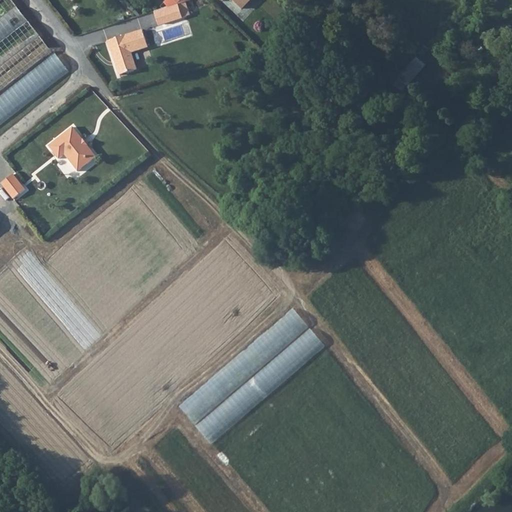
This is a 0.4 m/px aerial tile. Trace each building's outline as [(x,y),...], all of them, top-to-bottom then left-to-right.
[(0,0),(0,93),(51,54),(7,0),(0,0)] [(183,9),(209,2),(206,0),(193,0),(182,4),(183,9)] [(221,0),(225,3),(227,0),(232,0),(244,11),(254,0),(221,0)] [(182,4),(158,11),(162,25),(186,18),(182,4)] [(114,52),(122,76),(139,71),(134,54),(151,48),(145,31),(110,42),(113,52),(114,52)] [(0,125),(72,72),(59,55),(0,99),(0,125)] [(410,85),(425,69),(415,61),(401,77),(410,85)] [(76,128),(51,146),(62,159),(67,155),(80,172),(99,158),(76,128)] [(16,174),(4,183),(16,199),(28,190),(16,174)] [(295,308),(180,405),(197,425),(238,390),(243,393),(239,396),(234,409),(225,406),(219,420),(211,416),(209,420),(200,428),(213,443),(288,379),(287,378),(273,373),(268,367),(270,362),(289,345),(299,349),(292,355),(289,363),(295,370),(322,347),(324,343),(295,308)]
